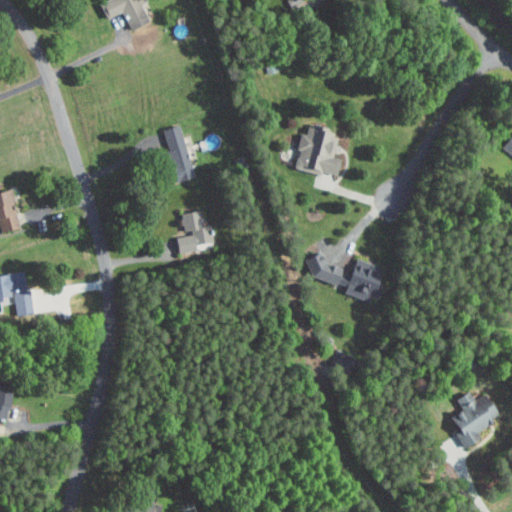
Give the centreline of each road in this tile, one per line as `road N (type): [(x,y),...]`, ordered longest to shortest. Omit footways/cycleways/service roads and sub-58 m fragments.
road 1 (residential): [(68,511),(105,361),(107,273),(44,64),(3,0)]
road 2 (residential): [(496,49),(393,196),(359,226),(342,257),(354,266)]
